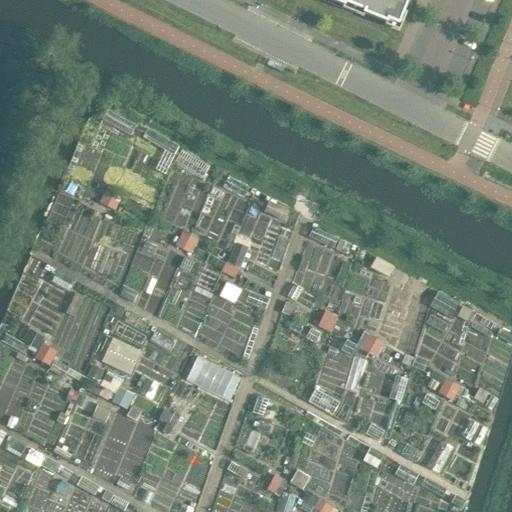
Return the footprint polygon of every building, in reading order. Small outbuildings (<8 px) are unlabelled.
[(338,0),(382,17),(383,12),(394,16),(397,7),(398,7),(400,0),(338,0)] [(102,183),(94,197),(110,205),(117,190),(102,183)] [(264,196),(259,206),(279,216),(284,205),(264,196)] [(177,226),(170,240),(185,248),(193,234),(177,226)] [(335,234),(331,244),(341,249),(345,238),(335,234)] [(220,259),(217,266),(229,273),(238,258),(223,249),(218,257),(220,259)] [(371,251),(365,262),(383,272),(389,261),(371,251)] [(221,277),(214,291),(229,298),(236,284),(221,277)] [(281,297),(277,307),(287,311),(291,301),(281,297)] [(320,305),(313,320),(326,327),(332,311),(320,305)] [(24,324),(17,336),(32,344),(39,332),(24,324)] [(364,329),(356,344),(371,352),(377,341),(378,338),(364,329)] [(37,339),(30,353),(44,360),(52,347),(37,339)] [(87,360),(82,371),(93,376),(98,365),(87,360)] [(429,365),(425,372),(435,378),(439,371),(429,365)] [(101,369),(94,380),(98,382),(109,389),(115,377),(101,369)] [(80,373),(75,383),(79,385),(83,385),(93,390),(97,383),(98,382),(94,380),(80,373)] [(440,373),(432,387),(447,396),(454,384),(455,381),(440,373)] [(110,390),(106,397),(121,405),(129,389),(114,381),(110,390)] [(97,383),(93,390),(106,397),(110,390),(97,383)] [(475,383),(468,393),(477,398),(483,388),(475,383)] [(171,391),(163,405),(175,411),(182,397),(171,391)] [(453,393),(450,399),(456,403),(460,397),(453,393)] [(92,399),(87,412),(100,417),(106,404),(92,399)] [(126,402),(122,411),(131,416),(136,407),(126,402)] [(55,407),(51,416),(59,419),(63,411),(55,407)] [(165,411),(158,426),(164,429),(172,415),(165,411)] [(227,457),(222,464),(239,474),(243,466),(227,457)] [(292,465),(284,477),(297,485),(304,472),(292,465)] [(270,469),(262,484),(269,488),(277,473),(270,469)] [(77,471),(71,481),(89,491),(95,481),(77,471)] [(101,485),(96,493),(104,498),(109,489),(101,485)] [(302,485),(296,494),(309,501),(311,497),(313,494),(314,492),(302,485)]
